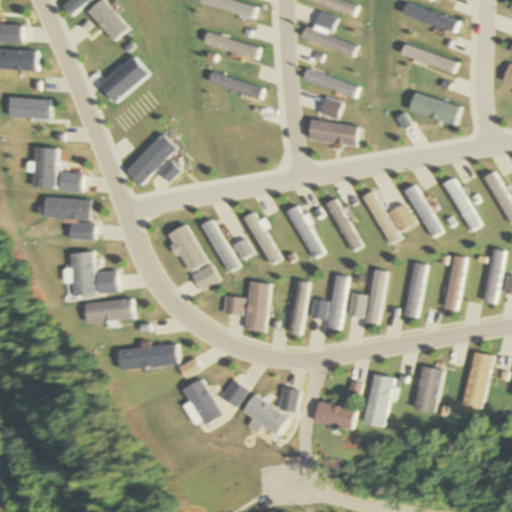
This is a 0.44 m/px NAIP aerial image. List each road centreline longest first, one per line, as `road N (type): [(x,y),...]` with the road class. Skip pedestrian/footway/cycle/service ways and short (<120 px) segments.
road 1 (residential): [(511,324),(276,361),(244,355),(168,315),(136,275),(57,0)]
road 2 (residential): [(118,211),(511,143)]
road 3 (residential): [(298,180),(286,0)]
road 4 (residential): [(491,147),(489,0)]
